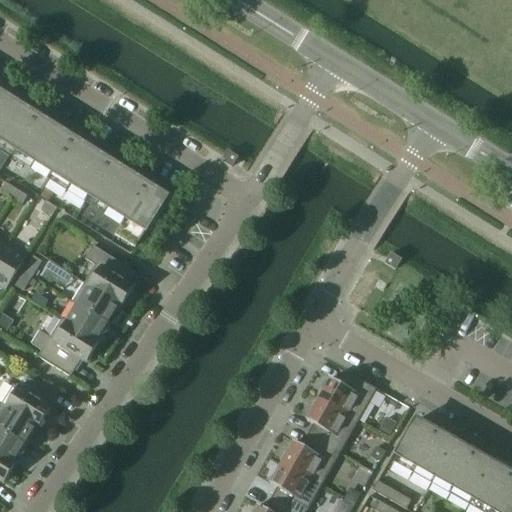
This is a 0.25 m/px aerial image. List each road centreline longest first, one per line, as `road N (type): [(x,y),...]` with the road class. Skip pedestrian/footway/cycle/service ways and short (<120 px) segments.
road 1 (residential): [(34,511),(248,198)]
road 2 (residential): [(248,198),(0,42)]
road 3 (residential): [(313,322),(433,124)]
road 4 (residential): [(511,436),(313,322)]
road 5 (residential): [(204,511),(313,322)]
road 6 (residential): [(248,198),(330,62)]
road 7 (tertiary): [(433,124),(330,62)]
